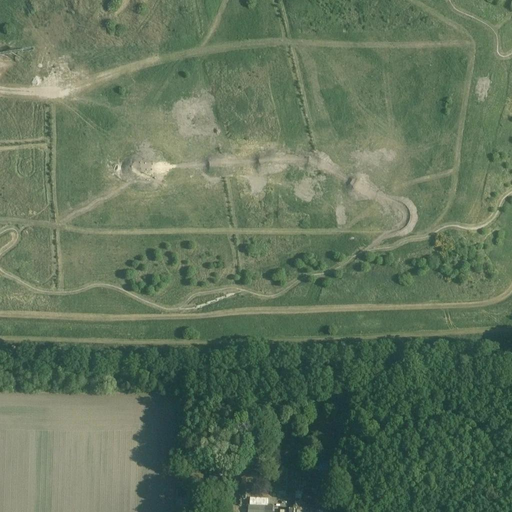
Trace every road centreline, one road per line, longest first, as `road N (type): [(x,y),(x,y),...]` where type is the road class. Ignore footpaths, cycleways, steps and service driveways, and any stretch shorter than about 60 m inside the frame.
road 1 (track): [(511,328),(294,343),(258,336),(0,335)]
road 2 (track): [(511,343),(215,361),(0,355)]
